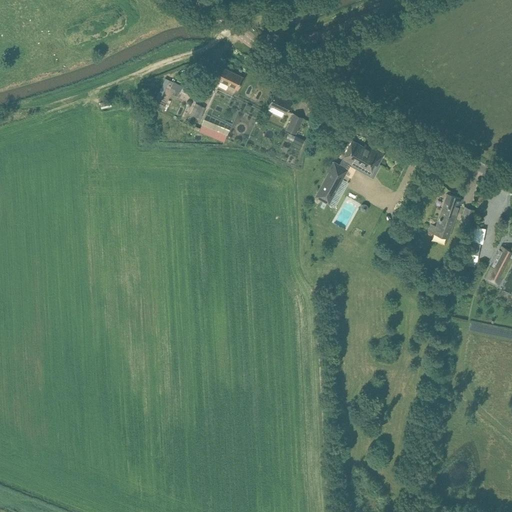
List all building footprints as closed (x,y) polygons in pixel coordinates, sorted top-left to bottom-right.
[(212,76),(238,88),(243,77),(218,65),(212,76)] [(193,92),(201,96),(211,75),(203,71),(193,92)] [(181,86),(173,82),(170,89),(179,93),(183,87),(181,86)] [(275,91),(269,104),(286,112),(292,99),(275,91)] [(110,100),(100,103),(101,109),(111,107),(110,100)] [(197,104),(192,114),(199,118),(204,108),(197,104)] [(303,118),(294,114),(286,129),(296,134),(303,118)] [(198,130),(213,137),(218,124),(204,118),(198,130)] [(304,140),(295,136),(292,142),(301,146),(304,140)] [(334,162),(315,196),(328,204),(342,179),(347,169),(346,169),(349,164),(350,163),(372,175),(377,165),(378,164),(383,155),(370,147),(369,149),(363,146),(352,140),(342,157),(343,158),(339,165),(334,162)] [(460,199),(447,194),(435,228),(429,226),(427,232),(446,239),(453,219),(451,218),(453,213),(455,213),(460,199)] [(460,223),(468,226),(473,210),(465,207),(460,223)] [(468,253),(478,255),(480,243),(470,242),(468,253)] [(485,277),(499,284),(502,277),(503,278),(504,277),(503,276),(511,258),(511,245),(510,250),(501,246),(485,277)]
